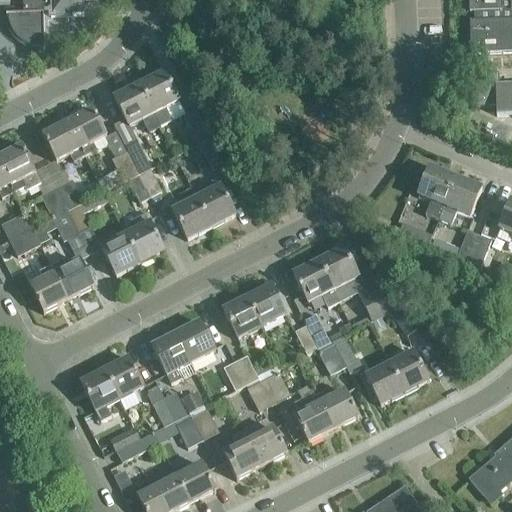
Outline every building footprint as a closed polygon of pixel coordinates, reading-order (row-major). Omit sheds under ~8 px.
[(40,51),(43,50),(43,52),(44,52),(43,11),(50,11),(50,19),(83,18),(83,2),(96,1),(95,0),(20,0),(21,16),(4,16),(4,18),(5,18),(6,21),(6,23),(6,26),(7,29),(8,31),(10,34),(11,36),(13,39),(15,41),(17,43),(19,44),(21,46),(24,47),(26,48),(29,49),(32,50),(35,51),(37,51),(40,51)] [(511,85),(500,86),(499,75),(475,76),(477,110),(495,109),(496,118),(511,117),(511,0),(468,0),(469,15),(474,15),(475,24),(469,24),(470,57),(511,55),(511,85)] [(74,21),(50,22),(51,45),(75,45),(74,21)] [(164,76),(138,89),(159,130),(184,117),(164,76)] [(159,130),(138,89),(114,101),(129,131),(143,124),(149,135),(159,130)] [(92,113),(67,126),(85,161),(97,155),(93,148),(106,141),(92,113)] [(198,148),(199,147),(210,141),(195,113),(183,119),(198,148)] [(85,161),(67,126),(42,139),(56,167),(70,160),(74,167),(85,161)] [(210,141),(199,147),(210,170),(222,164),(210,141)] [(124,150),(127,156),(139,178),(150,173),(151,172),(136,143),(124,150)] [(22,149),(0,160),(0,171),(13,197),(26,191),(28,194),(41,187),(22,149)] [(123,186),(128,184),(139,178),(127,156),(112,164),(123,186)] [(425,216),(439,222),(456,180),(430,170),(418,197),(431,203),(425,216)] [(13,197),(0,171),(0,195),(3,202),(13,197)] [(150,173),(139,178),(150,201),(161,195),(150,173)] [(139,178),(128,184),(140,206),(150,201),(139,178)] [(456,180),(439,222),(451,227),(457,214),(470,220),(482,191),(456,180)] [(211,196),(197,203),(211,233),(237,220),(218,182),(207,188),(211,196)] [(71,184),(55,193),(67,215),(83,207),(71,184)] [(41,200),(52,223),(67,215),(55,193),(41,200)] [(104,196),(83,207),(67,215),(79,238),(90,232),(83,217),(108,204),(104,196)] [(211,233),(197,203),(184,210),(180,203),(170,208),(189,244),(211,233)] [(499,231),(511,236),(511,203),(510,203),(499,231)] [(67,215),(52,223),(64,246),(79,238),(67,215)] [(31,216),(25,220),(32,233),(38,230),(31,216)] [(10,245),(32,233),(25,220),(24,218),(2,229),(10,245)] [(138,233),(126,239),(141,268),(165,256),(145,218),(133,224),(138,233)] [(397,238),(426,251),(432,238),(402,226),(397,238)] [(455,263),(467,267),(480,237),(467,232),(455,263)] [(32,233),(10,245),(18,260),(40,249),(32,233)] [(480,237),(467,267),(479,272),(491,242),(480,237)] [(141,268),(126,239),(113,246),(109,238),(98,243),(117,280),(141,268)] [(437,241),(436,250),(458,253),(459,244),(437,241)] [(359,296),(370,318),(351,328),(354,334),(391,315),(377,288),(378,288),(366,263),(353,270),(344,252),(318,265),(340,306),(359,296)] [(63,264),(51,271),(69,305),(94,292),(80,265),(67,272),(63,264)] [(329,311),(340,306),(318,265),(294,278),(309,306),(323,300),(329,311)] [(69,305),(51,271),(40,277),(44,284),(31,290),(45,317),(69,305)] [(272,288),(247,301),(262,331),(288,318),(272,288)] [(262,331),(247,301),(223,314),(239,343),(262,331)] [(391,317),(406,338),(416,331),(401,309),(391,317)] [(303,324),(306,329),(318,352),(330,346),(315,318),(303,324)] [(200,326),(176,338),(191,367),(215,355),(200,326)] [(350,326),(338,332),(342,340),(343,339),(354,334),(351,328),(350,326)] [(318,352),(306,329),(294,335),(306,358),(318,352)] [(191,367),(176,338),(153,350),(171,387),(181,382),(177,375),(191,367)] [(333,348),(334,348),(345,371),(349,377),(362,370),(357,361),(355,362),(343,339),(342,340),(332,345),(333,348)] [(330,379),(345,371),(334,348),(333,348),(318,356),(330,379)] [(415,356),(390,369),(405,398),(429,385),(415,356)] [(246,360),(236,365),(248,388),(258,383),(246,360)] [(129,362),(104,375),(119,405),(145,392),(129,362)] [(248,388),(236,365),(223,372),(235,395),(248,388)] [(405,398),(390,369),(367,381),(382,410),(405,398)] [(108,411),(119,405),(104,375),(82,386),(103,428),(114,422),(108,411)] [(278,377),(263,385),(275,407),(290,400),(278,377)] [(275,407),(263,385),(247,393),(259,416),(275,407)] [(316,401),(316,400),(311,389),(298,395),(302,403),(295,407),(292,415),(309,447),(333,435),(316,401)] [(328,395),(316,400),(316,401),(333,435),(359,422),(345,395),(332,402),(328,395)] [(175,396),(163,402),(175,426),(187,420),(175,396)] [(175,426),(163,402),(152,408),(164,431),(175,426)] [(207,414),(192,422),(203,444),(218,437),(207,414)] [(203,444),(192,422),(176,430),(187,453),(203,444)] [(256,430),(244,437),(262,472),(288,458),(274,431),(261,438),(256,430)] [(110,444),(116,456),(140,444),(134,432),(110,444)] [(140,444),(116,456),(122,466),(158,448),(153,437),(140,444)] [(262,472),(244,437),(233,442),(237,450),(224,457),(239,484),(262,472)] [(511,440),(500,452),(501,453),(468,482),(489,505),(498,497),(495,495),(511,480),(511,440)] [(186,468),(173,475),(190,509),(217,495),(203,468),(202,469),(190,475),(186,468)] [(173,475),(136,494),(145,511),(184,511),(190,509),(173,475)] [(418,511),(404,491),(374,511),(418,511)]
